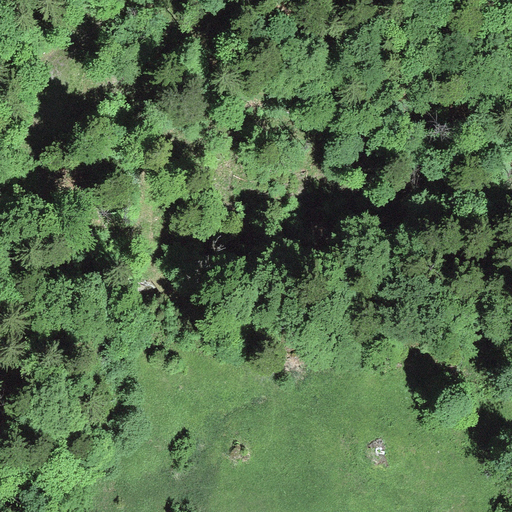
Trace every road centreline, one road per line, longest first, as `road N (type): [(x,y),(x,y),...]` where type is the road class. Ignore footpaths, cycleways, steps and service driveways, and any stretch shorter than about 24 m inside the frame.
road 1 (track): [(282,394),(182,299),(149,248),(139,85),(184,0)]
road 2 (track): [(0,165),(43,122),(129,0)]
